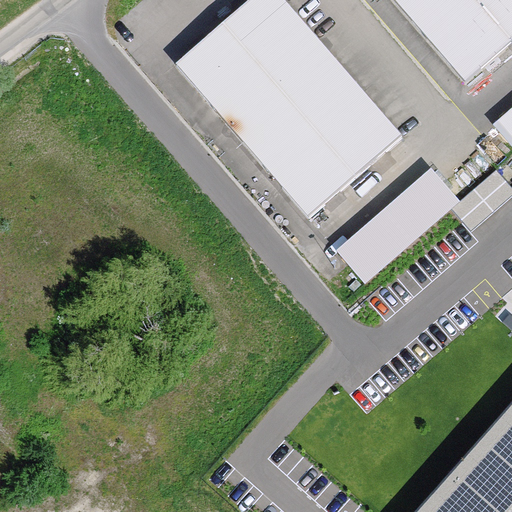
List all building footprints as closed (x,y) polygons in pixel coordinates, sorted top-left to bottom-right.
[(401,139),(281,0),(252,0),(176,66),(309,219),(401,139)] [(511,0),(392,0),(465,83),(511,41),(511,0)] [(511,109),(497,123),(511,139),(511,109)] [(459,203),(451,209),(462,223),(471,233),(511,197),(511,189),(496,170),(459,203)] [(459,203),(434,174),(339,256),(364,285),(451,209),(459,203)] [(511,511),(511,404),(416,511),(511,511)]
